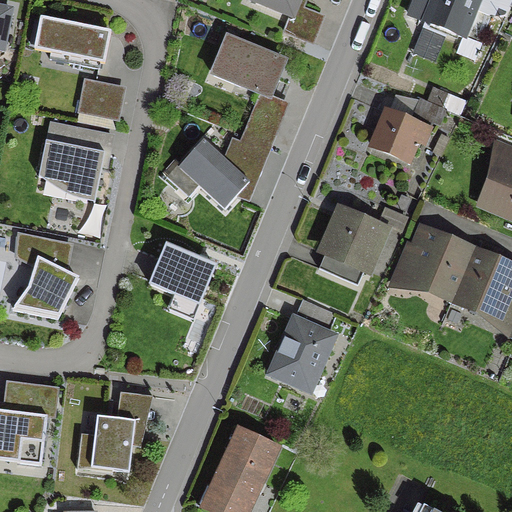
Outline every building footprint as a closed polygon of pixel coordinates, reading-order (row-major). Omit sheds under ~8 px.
[(304,0),(249,0),(249,3),(296,21),(304,0)] [(432,0),(423,23),(460,39),(455,53),(472,60),(474,56),(477,57),(478,54),(475,53),(479,45),(476,44),(486,20),(471,13),(475,2),(469,0),(432,0)] [(0,51),(0,52),(8,12),(0,9),(0,51)] [(109,36),(41,24),(35,55),(103,68),(109,36)] [(286,63),(227,41),(212,80),(272,102),(286,63)] [(121,92),(86,85),(80,116),(115,123),(121,92)] [(430,91),(426,102),(441,109),(446,97),(430,91)] [(418,101),(417,102),(412,116),(436,126),(442,112),(418,101)] [(414,142),(421,145),(427,131),(384,113),(369,148),(406,163),(414,142)] [(248,187),(206,146),(180,172),(223,213),(248,187)] [(102,160),(45,148),(38,180),(76,203),(93,207),(102,160)] [(511,149),(508,148),(483,206),(511,217),(511,149)] [(402,210),(406,200),(399,197),(395,207),(402,210)] [(404,219),(383,211),(377,224),(398,233),(404,219)] [(363,268),(364,268),(379,234),(338,217),(324,251),(316,270),(355,287),(363,268)] [(406,246),(395,273),(452,297),(471,254),(427,235),(420,252),(406,246)] [(215,267),(167,246),(150,285),(198,307),(215,267)] [(511,278),(511,270),(471,254),(452,297),(510,322),(511,317),(511,290),(508,289),(511,278)] [(77,283),(38,263),(29,293),(16,313),(58,321),(77,283)] [(295,315),(324,327),(329,314),(301,302),(295,315)] [(279,359),(271,377),(307,392),(331,338),(291,321),(275,358),(279,359)] [(62,390),(9,383),(5,413),(46,418),(58,420),(62,390)] [(155,420),(157,399),(126,395),(123,416),(155,420)] [(5,413),(0,411),(0,458),(40,464),(46,418),(5,413)] [(126,474),(132,423),(95,418),(88,469),(126,474)] [(203,511),(245,511),(275,448),(237,431),(200,510),(203,511)]
